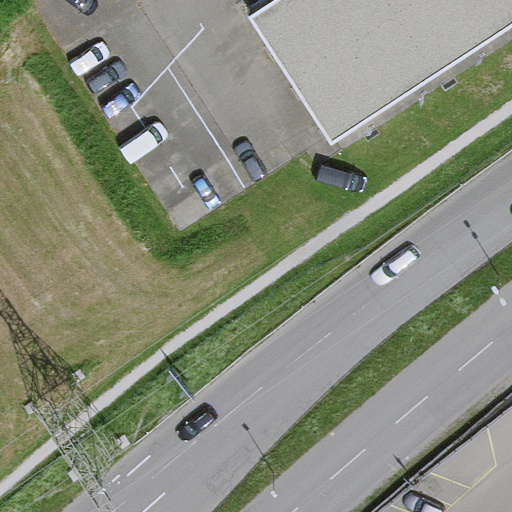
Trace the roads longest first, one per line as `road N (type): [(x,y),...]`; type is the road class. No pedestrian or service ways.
road 1 (secondary): [(511,201),(283,379),(139,511)]
road 2 (secondary): [(292,511),(511,326)]
